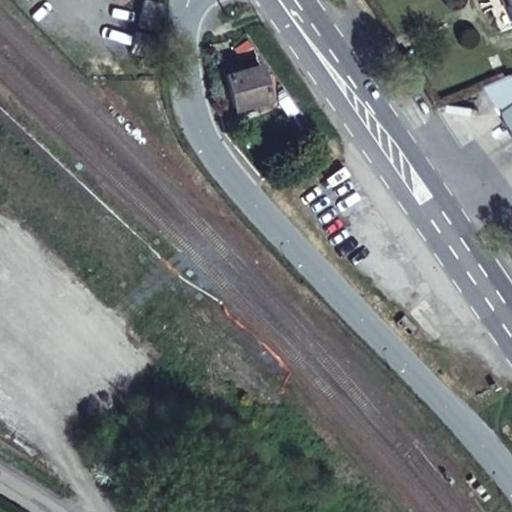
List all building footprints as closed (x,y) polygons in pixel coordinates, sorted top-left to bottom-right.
[(162,4),(146,0),(143,0),(138,26),(156,30),(162,4)] [(511,0),(503,0),(511,24),(511,0)] [(267,97),(259,65),(224,75),(233,107),(267,97)] [(511,77),(488,87),(509,116),(511,114),(511,77)] [(325,146),(286,87),(278,92),(278,102),(312,152),(325,146)]
